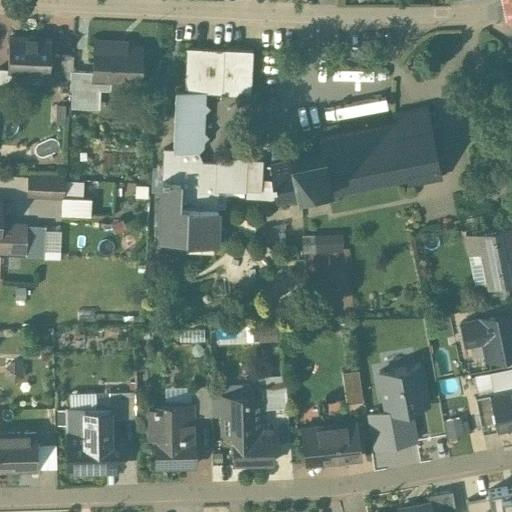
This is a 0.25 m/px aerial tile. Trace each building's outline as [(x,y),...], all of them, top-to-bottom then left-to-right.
[(50,37),(9,35),(7,68),(48,70),(50,37)] [(113,40),(94,39),(92,70),(91,82),(110,83),(110,77),(140,78),(142,46),(112,44),(113,40)] [(224,48),(186,46),(184,90),(204,91),(220,92),(220,94),(223,94),(223,92),(250,93),(252,48),(224,47),(224,48)] [(73,54),(61,53),(59,90),(71,90),(72,69),(73,54)] [(87,70),(72,69),(71,105),(92,107),(93,86),(87,86),(87,70)] [(204,91),(184,90),(175,89),(173,148),(190,149),(197,150),(202,145),(203,139),(207,135),(203,130),(204,110),(208,106),(204,102),(204,95),(203,95),(204,91)] [(394,121),(318,137),(320,145),(289,152),(290,158),(269,163),(272,177),(270,178),(275,200),(329,188),(405,173),(406,182),(441,174),(427,106),(392,113),(394,121)] [(216,161),(202,161),(202,163),(189,162),(190,150),(190,151),(190,149),(173,148),(163,147),(163,149),(164,149),(162,177),(161,177),(161,181),(162,181),(161,204),(160,204),(159,236),(216,239),(217,207),(216,207),(217,187),(245,188),(245,187),(260,188),(261,158),(246,158),(246,156),(217,155),(216,161)] [(63,177),(29,175),(28,193),(62,195),(63,177)] [(85,179),(65,180),(66,193),(86,192),(85,179)] [(92,212),(92,194),(62,193),(61,211),(92,212)] [(26,223),(0,221),(0,249),(25,251),(26,223)] [(29,253),(60,257),(64,226),(33,223),(29,253)] [(511,224),(479,231),(489,284),(511,279),(511,224)] [(330,251),(330,270),(352,270),(352,251),(330,251)] [(511,310),(462,322),(466,342),(483,339),(487,357),(504,353),(511,351),(511,310)] [(420,363),(379,370),(386,408),(386,409),(410,405),(427,402),(420,363)] [(511,369),(511,366),(489,371),(493,391),(511,387),(511,369)] [(359,369),(343,371),(347,401),(363,399),(359,369)] [(285,381),(258,383),(260,407),(287,405),(285,381)] [(210,386),(189,386),(189,403),(190,403),(190,408),(192,408),(192,414),(211,414),(210,386)] [(511,387),(493,391),(474,395),(482,432),(511,425),(511,387)] [(134,389),(108,389),(109,416),(134,415),(134,389)] [(258,393),(222,394),(223,430),(231,430),(231,427),(259,427),(258,393)] [(166,409),(165,403),(146,403),(147,434),(154,434),(154,431),(173,430),(172,409),(166,409)] [(386,408),(368,412),(374,446),(416,438),(410,405),(386,409),(386,408)] [(103,406),(83,406),(84,431),(67,431),(68,465),(120,464),(119,430),(104,430),(103,406)] [(84,431),(83,406),(67,407),(67,431),(84,431)] [(192,414),(192,408),(190,408),(172,409),(173,430),(193,430),(192,414)] [(463,413),(447,415),(449,434),(465,432),(463,413)] [(356,420),(315,425),(319,460),(360,455),(356,420)] [(315,425),(300,427),(304,461),(319,460),(315,425)] [(259,427),(231,427),(231,430),(232,462),(271,461),(271,427),(259,427)] [(7,431),(0,431),(0,466),(36,466),(35,430),(7,431)] [(173,430),(154,431),(154,434),(155,464),(194,463),(194,430),(193,430),(173,430)] [(511,511),(511,485),(487,490),(488,495),(491,511),(511,511)] [(455,511),(451,488),(427,493),(428,500),(428,501),(430,511),(455,511)] [(491,511),(488,495),(465,499),(467,511),(491,511)] [(430,511),(428,501),(397,506),(398,511),(430,511)]
